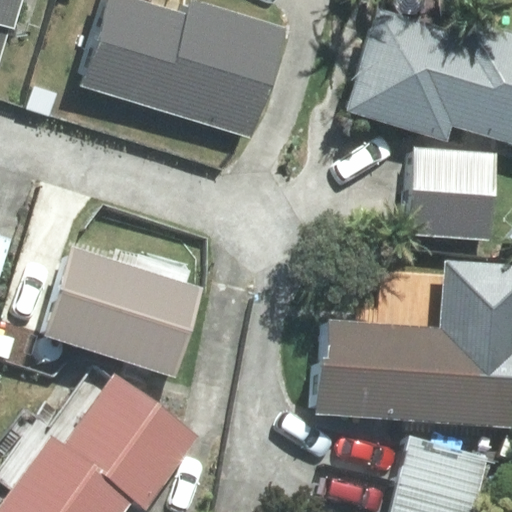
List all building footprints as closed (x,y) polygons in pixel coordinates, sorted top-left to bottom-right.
[(22,0),(0,0),(0,62),(3,63),(22,0)] [(287,13),(247,0),(99,0),(74,72),(246,131),(287,13)] [(478,38),(379,8),(348,114),(444,143),(449,126),(511,144),(511,31),(483,23),(478,38)] [(496,153),(413,146),(406,232),(489,239),(496,153)] [(496,316),(317,312),(314,420),(493,424),(496,316)] [(65,441),(55,434),(0,510),(0,511),(125,511),(133,502),(145,511),(149,511),(205,435),(116,371),(65,441)] [(472,511),(487,450),(407,432),(388,511),(472,511)]
